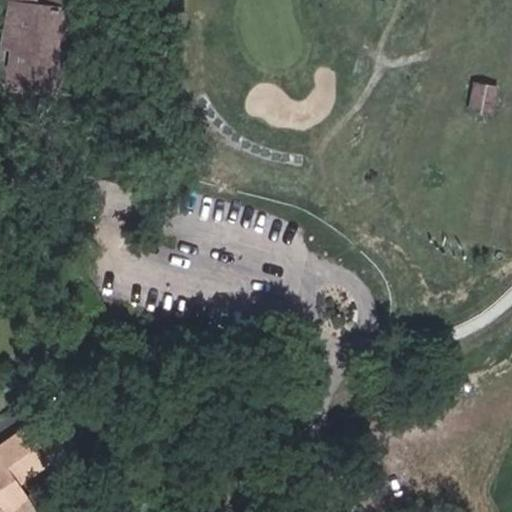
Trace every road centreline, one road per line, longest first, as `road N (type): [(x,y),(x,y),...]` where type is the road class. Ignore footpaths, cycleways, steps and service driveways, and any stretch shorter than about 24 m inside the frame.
road 1 (unclassified): [(352,354),(325,350),(306,330),(305,302),(319,282),(346,274),(374,288),(381,328)]
road 2 (unclassified): [(352,354),(328,511)]
